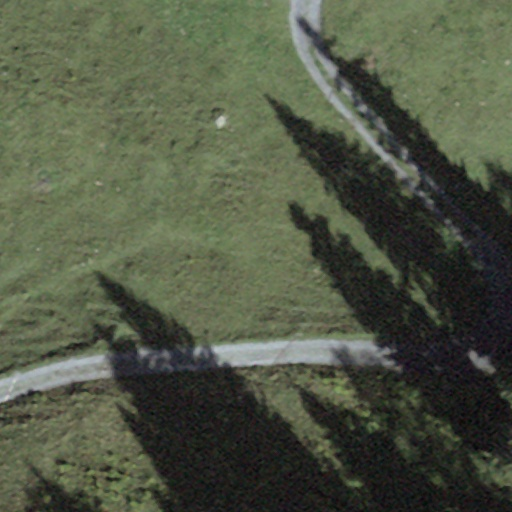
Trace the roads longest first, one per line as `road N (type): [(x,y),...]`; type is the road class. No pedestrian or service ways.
road 1 (track): [(0,400),(93,372),(289,346),(452,365),(495,341),(502,290)]
road 2 (track): [(323,0),(316,22),(338,82),(502,290)]
